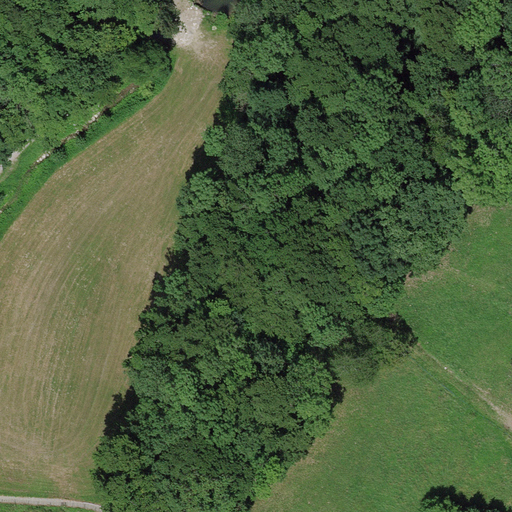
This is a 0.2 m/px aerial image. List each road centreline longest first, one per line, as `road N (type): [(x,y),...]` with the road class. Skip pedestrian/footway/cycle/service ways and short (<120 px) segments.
road 1 (track): [(511,299),(416,270),(398,274),(386,300),(401,333),(511,427)]
road 2 (track): [(169,0),(137,44),(0,173)]
